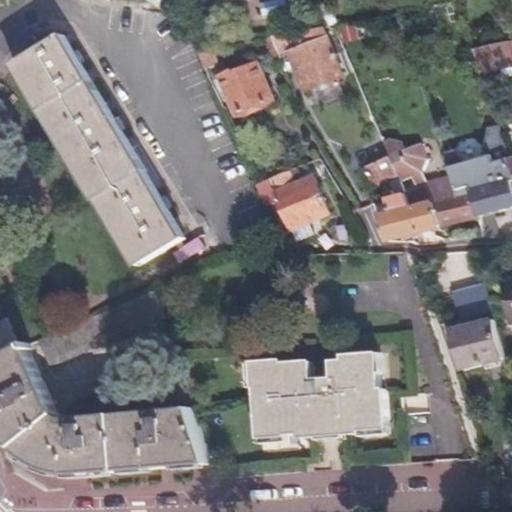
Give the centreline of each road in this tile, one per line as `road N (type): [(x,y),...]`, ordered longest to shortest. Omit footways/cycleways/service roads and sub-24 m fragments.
road 1 (residential): [(511,496),(260,511)]
road 2 (residential): [(366,211),(381,246),(511,240)]
